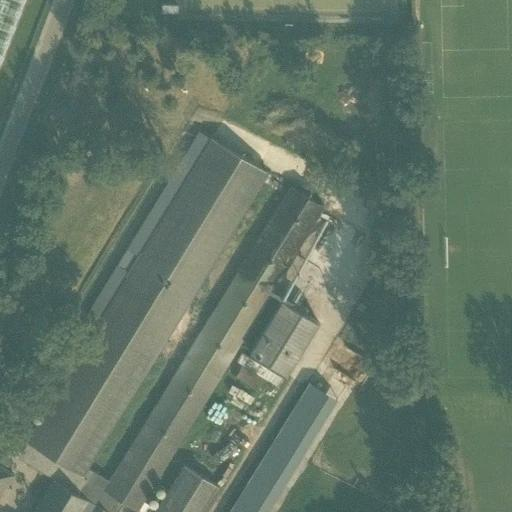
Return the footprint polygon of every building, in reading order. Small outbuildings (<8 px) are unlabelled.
[(0,0),(0,60),(23,0),(0,0)] [(161,13),(177,14),(177,5),(161,5),(161,13)] [(32,511),(108,511),(109,511),(116,511),(122,503),(137,511),(202,511),(218,486),(183,465),(157,510),(143,501),(324,207),(289,185),(128,448),(121,458),(108,481),(87,468),(268,172),(210,137),(25,441),(86,478),(77,493),(53,479),(32,511)] [(248,352),(285,374),(317,322),(280,299),(248,352)] [(227,511),(266,511),(333,397),(304,380),(227,511)] [(0,496),(15,474),(0,464),(0,496)]
